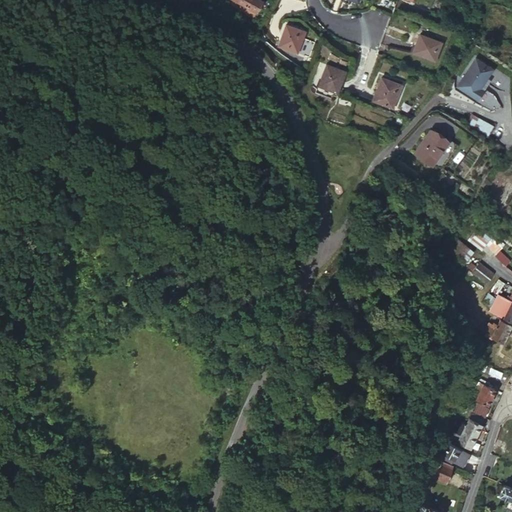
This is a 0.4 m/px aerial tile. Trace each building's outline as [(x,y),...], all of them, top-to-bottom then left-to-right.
[(261,0),(235,0),(234,1),(245,7),(259,14),(265,2),(261,0)] [(245,7),(242,12),(256,19),(259,14),(245,7)] [(305,31),(285,24),(276,46),(296,53),(305,31)] [(441,44),(419,35),(411,53),(433,63),(441,44)] [(501,63),(484,52),(469,74),(464,82),(484,96),(489,87),(484,84),(491,72),(494,73),(501,63)] [(344,72),(324,63),(315,86),(335,94),(344,72)] [(400,84),(379,77),(370,101),(390,109),(400,84)] [(466,121),(488,132),(492,124),(471,113),(466,121)] [(449,143),(432,132),(416,156),(443,174),(460,147),(451,141),(449,143)] [(493,234),(480,225),(470,243),(483,253),(493,234)] [(472,254),(459,243),(450,256),(463,267),(472,254)] [(492,275),(479,264),(472,275),(485,285),(492,275)] [(504,316),(502,319),(511,323),(511,301),(507,310),(502,307),(499,313),(504,316)] [(511,327),(501,322),(498,328),(491,324),(487,329),(488,330),(486,333),(489,335),(487,339),(492,341),(494,338),(504,343),(511,327)] [(477,370),(489,375),(491,369),(479,363),(477,370)] [(491,369),(489,375),(501,380),(503,374),(491,369)] [(486,407),(494,390),(489,388),(488,388),(489,384),(487,383),(488,380),(480,377),(473,393),(478,395),(477,398),(475,402),(486,407)] [(482,416),(471,411),(464,425),(457,422),(452,431),(460,436),(457,443),(469,449),(480,426),(478,425),(482,416)] [(511,429),(502,425),(498,435),(508,440),(511,431),(511,429)] [(470,456),(440,443),(436,452),(442,455),(439,461),(451,466),(453,461),(465,466),(470,456)] [(442,485),(451,466),(439,461),(432,479),(442,485)] [(511,488),(502,484),(497,494),(511,501),(511,503),(509,508),(511,509),(511,488)]
